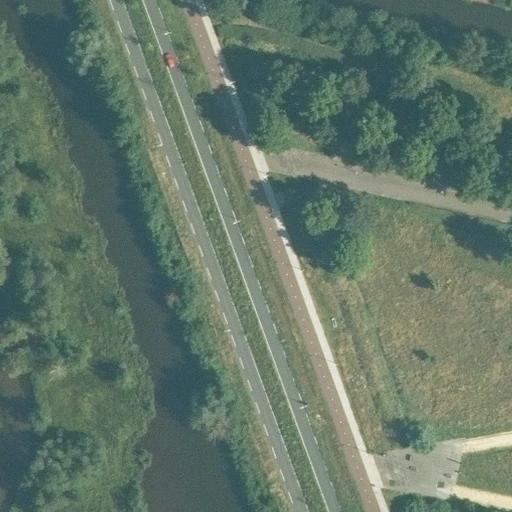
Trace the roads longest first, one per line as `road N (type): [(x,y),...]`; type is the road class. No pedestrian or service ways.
road 1 (tertiary): [(335,511),(149,0)]
road 2 (tertiary): [(115,0),(301,511)]
